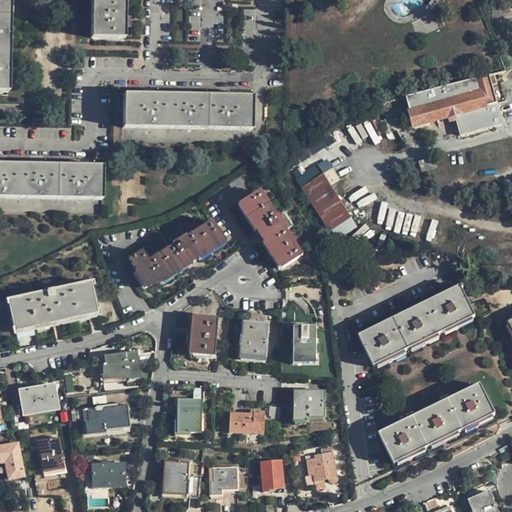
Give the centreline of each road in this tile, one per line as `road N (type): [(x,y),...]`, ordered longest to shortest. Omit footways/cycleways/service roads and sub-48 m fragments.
road 1 (residential): [(0,145),(88,146),(88,74),(263,77),(264,0)]
road 2 (residential): [(0,361),(160,320),(140,511)]
road 3 (residential): [(333,511),(511,434)]
